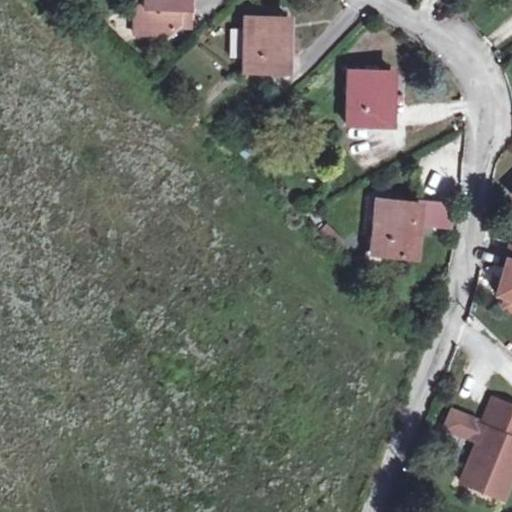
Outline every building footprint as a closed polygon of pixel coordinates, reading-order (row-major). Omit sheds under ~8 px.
[(172,40),(181,30),(181,13),(187,13),(187,0),(137,0),(137,40),(172,40)] [(181,13),(181,30),(191,30),(191,13),(187,13),(181,13)] [(286,20),(245,20),(244,75),(286,75),(286,20)] [(190,78),(181,70),(170,81),(178,90),(190,78)] [(392,75),(349,73),(347,128),(389,129),(392,75)] [(437,207),(378,202),(373,259),(414,262),(417,227),(436,229),(437,207)] [(437,207),(436,229),(452,230),(454,208),(437,207)] [(343,250),(349,243),(351,242),(333,225),(326,232),(343,250)] [(359,253),(349,243),(343,250),(353,259),(359,253)] [(511,251),(506,270),(504,277),(497,298),(506,301),(505,305),(511,307),(511,251)] [(491,419),(488,428),(511,437),(511,406),(491,398),(484,416),(491,419)] [(467,437),(473,422),(474,419),(451,410),(444,427),(467,437)] [(491,419),(484,416),(480,425),(488,428),(491,419)] [(470,466),(466,465),(460,481),(506,500),(511,483),(511,437),(488,428),(480,425),(473,422),(467,437),(480,441),(470,466)]
